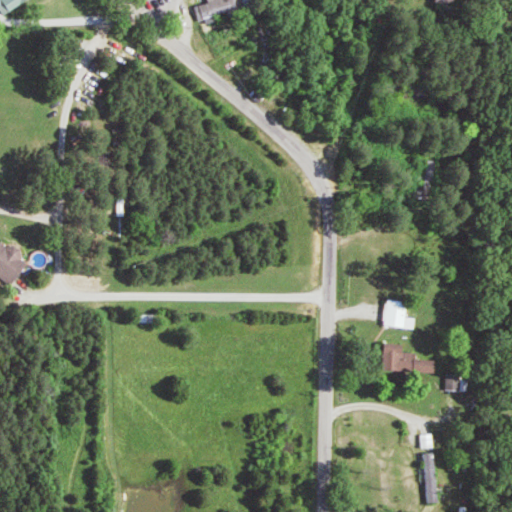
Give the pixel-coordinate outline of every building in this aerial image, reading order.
[(0,0),(0,5),(5,14),(29,0),(0,0)] [(31,258),(13,245),(11,248),(1,240),(0,241),(0,274),(12,284),(31,258)] [(410,316),(411,301),(388,299),(386,325),(418,327),(419,317),(410,316)] [(437,372),(438,359),(420,358),(420,352),(404,351),(405,343),(386,342),(385,370),(437,372)] [(449,388),(464,389),(464,375),(450,374),(449,388)] [(425,447),(438,446),(437,433),(425,434),(425,447)] [(440,502),(439,452),(428,452),(429,502),(440,502)]
